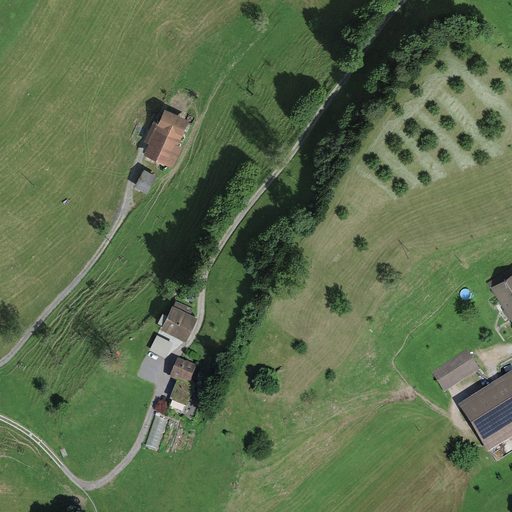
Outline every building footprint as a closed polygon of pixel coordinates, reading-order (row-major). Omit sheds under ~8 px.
[(148,151),(170,161),(188,121),(167,111),(148,151)] [(143,172),(135,184),(148,192),(156,180),(143,172)] [(511,278),(502,286),(511,300),(511,278)] [(173,302),(163,324),(185,334),(195,312),(173,302)] [(150,350),(167,358),(174,342),(157,334),(150,350)] [(439,372),(449,389),(480,371),(470,353),(439,372)] [(179,361),(172,377),(180,380),(172,399),(187,405),(195,385),(189,383),(195,367),(179,361)] [(511,384),(470,412),(497,451),(511,441),(511,384)]
